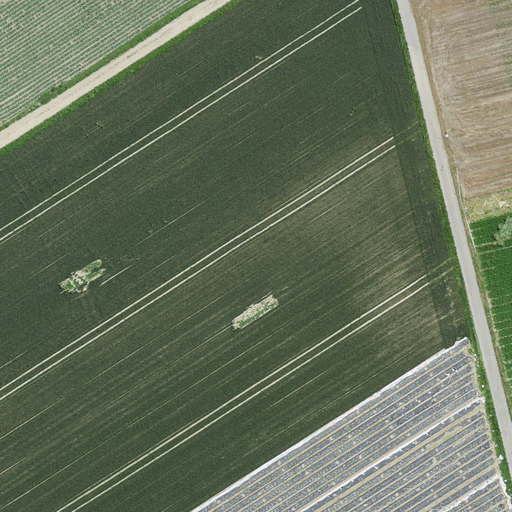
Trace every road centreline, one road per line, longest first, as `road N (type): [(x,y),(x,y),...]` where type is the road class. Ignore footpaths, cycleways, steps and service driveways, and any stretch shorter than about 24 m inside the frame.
road 1 (track): [(511,463),(398,0)]
road 2 (track): [(0,138),(216,0)]
